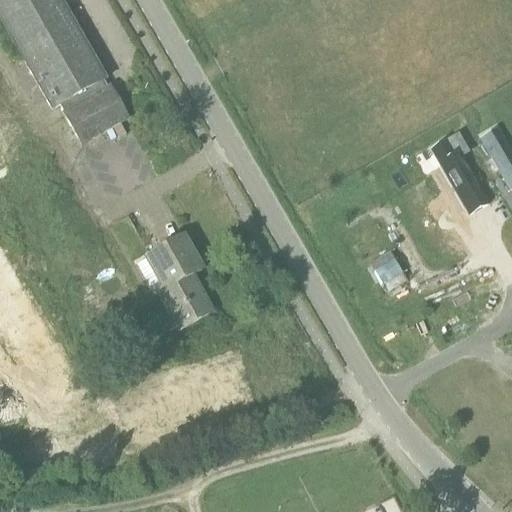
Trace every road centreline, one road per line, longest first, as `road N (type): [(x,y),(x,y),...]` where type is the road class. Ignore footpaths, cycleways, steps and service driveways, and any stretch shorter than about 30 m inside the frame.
road 1 (tertiary): [(482,511),(396,423),(352,358),(146,0)]
road 2 (track): [(0,504),(142,500),(396,423)]
